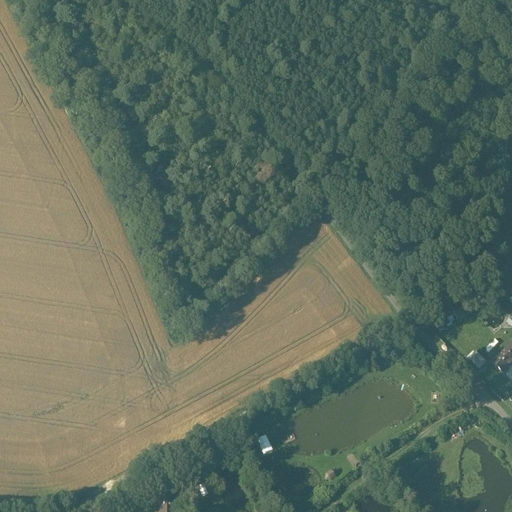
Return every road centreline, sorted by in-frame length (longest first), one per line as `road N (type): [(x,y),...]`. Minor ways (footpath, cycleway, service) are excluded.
road 1 (unclassified): [(111,0),(228,90),(409,321),(511,425)]
road 2 (track): [(511,29),(345,0)]
